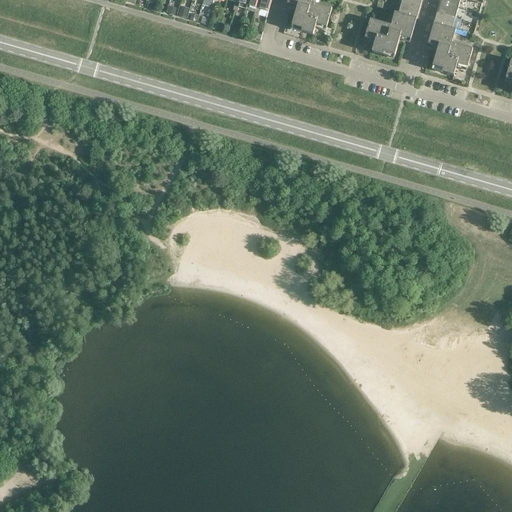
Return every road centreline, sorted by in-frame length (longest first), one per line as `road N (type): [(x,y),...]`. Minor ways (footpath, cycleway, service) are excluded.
road 1 (tertiary): [(511,192),(0,43)]
road 2 (residential): [(278,0),(265,50),(511,119)]
